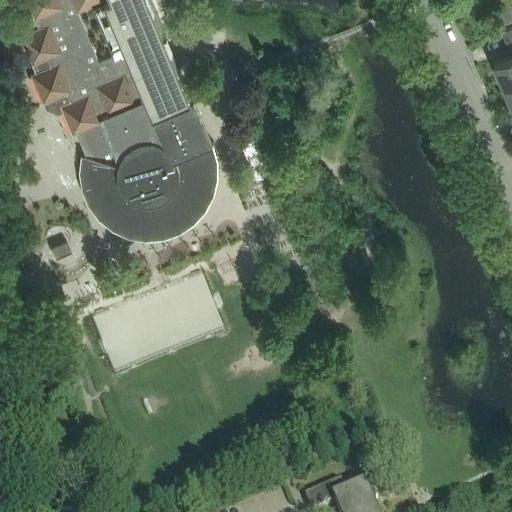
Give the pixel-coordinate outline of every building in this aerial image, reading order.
[(40,27),(21,35),(37,71),(32,73),(44,103),(45,103),(47,108),(59,113),(64,111),(74,134),(77,132),(87,153),(85,154),(83,171),(85,187),(92,203),(102,216),(114,226),(115,226),(117,227),(130,233),(146,236),(163,235),(178,229),(189,222),(192,220),(193,219),(204,208),(212,193),(216,177),(215,160),(211,144),(214,143),(194,97),(193,98),(173,50),(174,50),(167,33),(166,34),(151,0),(28,0),(36,18),(40,27)] [(511,20),(511,7),(511,5),(502,10),(507,23),(511,20)] [(34,15),(19,21),(23,32),(38,26),(34,15)] [(511,54),(494,62),(505,88),(511,84),(511,26),(503,31),(511,50),(511,54)] [(279,168),(260,123),(238,133),(257,177),(279,168)] [(299,221),(279,176),(251,189),(271,233),(299,221)] [(67,240),(51,246),(56,257),(71,251),(67,240)] [(349,488),(350,490),(347,491),(342,480),(306,496),(313,511),(334,502),(338,511),(377,511),(373,501),(377,499),(369,479),(349,488)]
